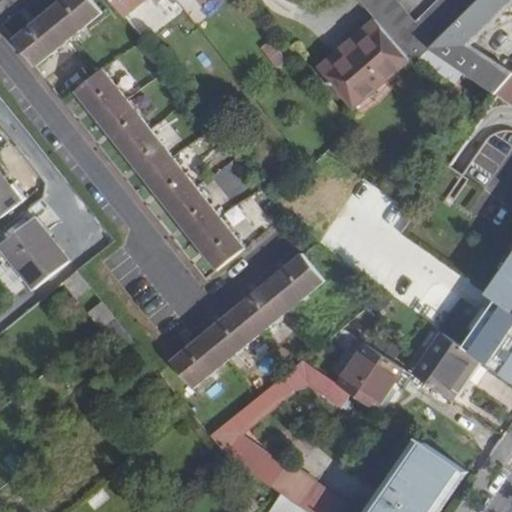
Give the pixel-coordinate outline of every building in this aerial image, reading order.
[(35,66),(101,13),(90,0),(63,0),(14,40),(35,66)] [(108,0),(123,18),(146,0),(108,0)] [(358,0),(376,20),(410,59),(413,63),(417,58),(428,47),(475,0),(436,0),(415,21),(397,0),(358,0)] [(511,0),(475,0),(428,47),(434,52),(466,74),(493,92),(503,80),(508,74),(468,46),(511,1),(511,0)] [(355,107),(410,59),(376,20),(321,69),(355,107)] [(264,48),(279,69),(291,60),(276,39),(264,48)] [(434,52),(428,47),(417,58),(426,65),(434,52)] [(426,65),(457,87),(466,74),(434,52),(426,65)] [(103,71),(75,92),(218,270),(245,248),(103,71)] [(0,219),(22,202),(0,174),(0,219)] [(35,218),(0,246),(11,260),(46,231),(35,218)] [(11,260),(34,289),(69,261),(46,231),(11,260)] [(194,389),(325,281),(303,253),(171,362),(194,389)] [(511,256),(486,294),(488,296),(511,312),(511,256)] [(78,272),(64,283),(77,301),(91,290),(78,272)] [(511,312),(488,296),(482,304),(462,333),(499,358),(511,339),(511,312)] [(471,298),(469,300),(452,325),(462,333),(482,304),(473,299),(471,298)] [(88,313),(101,329),(115,318),(101,302),(88,313)] [(134,365),(100,394),(107,402),(153,365),(144,355),(115,318),(101,329),(70,354),(78,365),(112,338),(134,365)] [(414,374),(453,400),(480,360),(443,334),(414,374)] [(404,370),(368,345),(341,384),(353,392),(377,409),(404,370)] [(341,384),(306,360),(211,437),(226,456),(228,458),(281,493),(282,495),(300,506),(316,484),(287,463),(285,466),(241,436),(306,383),(342,408),(353,392),(341,384)] [(440,511),(468,472),(419,438),(368,511),(440,511)] [(327,511),(337,498),(316,484),(300,506),(308,511),(327,511)] [(270,511),(308,511),(300,506),(282,495),(270,511)] [(344,511),(349,506),(337,498),(327,511),(344,511)]
